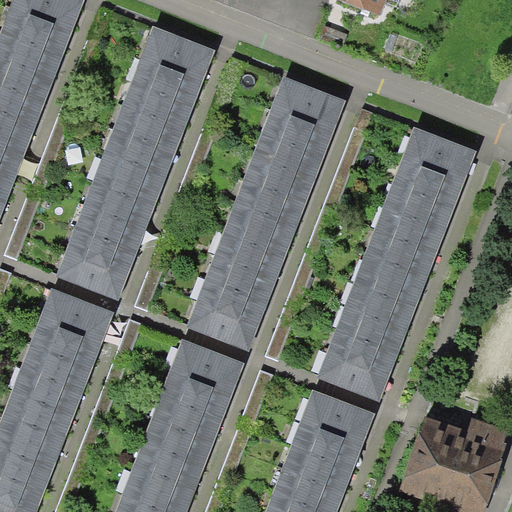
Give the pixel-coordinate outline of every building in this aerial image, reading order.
[(62,0),(20,0),(0,54),(0,212),(4,203),(12,181),(20,160),(29,138),(37,116),(46,94),(54,72),(63,50),(71,28),(80,7),(62,0)] [(343,0),(380,14),(384,0),(343,0)] [(203,79),(211,57),(160,37),(66,277),(117,297),(125,275),(134,254),(142,232),(151,210),(160,188),(168,166),(177,145),(185,123),(194,101),(203,79)] [(331,129),(340,107),(288,86),(194,327),(246,347),(254,325),(263,303),(272,281),(280,260),(289,238),(297,216),(306,194),(314,172),(323,150),(331,129)] [(385,375),(394,354),(402,332),(411,310),(419,288),(428,266),(436,244),(445,222),(453,200),(461,178),(470,157),(418,137),(325,377),(377,397),(385,375)] [(57,299),(0,446),(0,511),(30,511),(38,491),(47,469),(55,448),(64,426),(72,404),(81,383),(89,361),(97,339),(106,318),(57,299)] [(227,389),(236,368),(186,348),(122,511),(179,511),(185,498),(193,476),(202,454),(210,433),(219,411),(227,389)] [(362,441),(370,419),(316,399),(272,511),(334,511),(336,506),(345,485),(353,463),(362,441)] [(469,432),(426,417),(397,492),(441,508),(439,511),(475,511),(506,434),(474,421),(469,432)]
